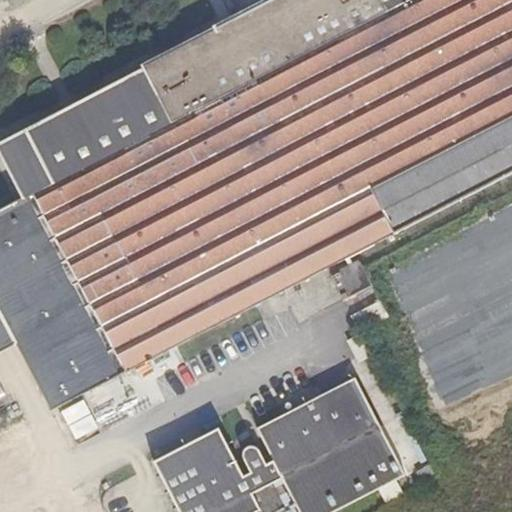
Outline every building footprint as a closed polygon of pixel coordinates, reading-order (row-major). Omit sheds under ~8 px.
[(511,172),(511,0),(268,0),(161,57),(139,68),(141,71),(0,143),(0,149),(26,197),(0,210),(0,309),(18,345),(53,411),(511,172)] [(333,283),(346,307),(374,292),(361,268),(333,283)] [(363,337),(390,322),(382,307),(355,322),(363,337)] [(0,353),(18,345),(0,309),(0,353)] [(351,345),(363,367),(375,361),(362,339),(351,345)] [(271,472),(262,456),(260,454),(258,453),(256,453),(254,453),(252,454),(250,455),(249,457),(248,459),(248,461),(248,464),(257,480),(249,484),(223,437),(159,472),(181,511),(350,511),(384,494),(401,485),(412,479),(359,383),(260,436),(278,469),(271,472)] [(431,489),(447,481),(442,471),(426,479),(431,489)] [(401,485),(384,494),(393,509),(409,500),(401,485)]
